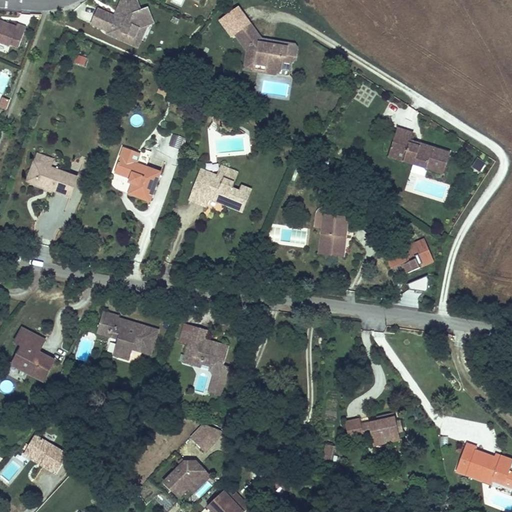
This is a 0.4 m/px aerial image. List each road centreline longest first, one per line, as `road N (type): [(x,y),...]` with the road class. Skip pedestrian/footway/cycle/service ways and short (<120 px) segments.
road 1 (residential): [(511,330),(144,281),(0,249)]
road 2 (unknown): [(375,309),(395,360),(441,425)]
